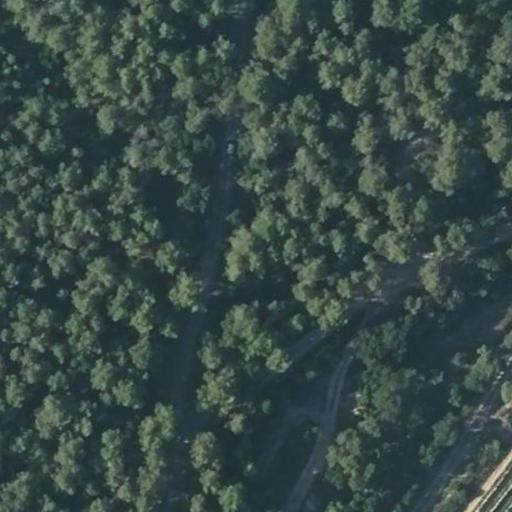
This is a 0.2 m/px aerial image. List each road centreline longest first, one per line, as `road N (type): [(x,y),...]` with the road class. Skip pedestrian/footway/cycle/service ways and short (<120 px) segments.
road 1 (track): [(163,511),(174,445),(172,384),(212,260),(234,83),(229,0)]
road 2 (track): [(322,416),(350,342),(391,276),(417,142),(428,122),(511,73)]
road 3 (track): [(174,445),(353,296),(511,218)]
road 4 (track): [(239,511),(277,435),(299,409),(318,406),(325,423),(320,447),(288,511)]
road 5 (track): [(418,511),(511,360)]
